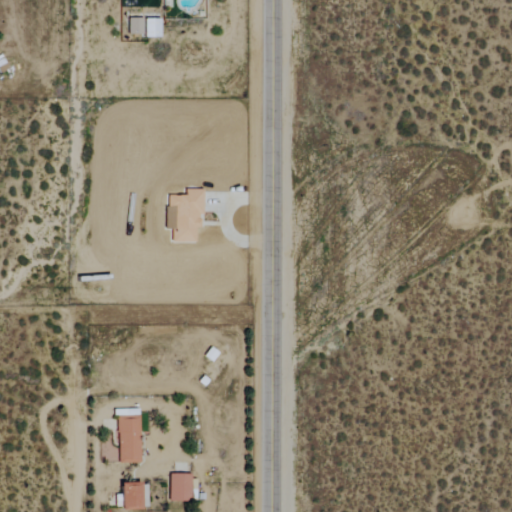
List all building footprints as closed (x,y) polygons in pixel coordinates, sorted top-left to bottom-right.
[(143,19),(128,19),(129,35),(143,35),(143,19)] [(145,38),(160,38),(160,19),(145,19),(145,38)] [(171,242),(196,243),(196,227),(200,228),(201,214),(203,214),(203,190),(185,189),(185,196),(166,196),(165,229),(172,229),(171,242)] [(118,463),(140,463),(140,410),(124,410),(124,413),(118,413),(118,463)] [(191,474),(170,475),(170,502),(191,501),(191,474)] [(142,483),(122,483),(122,508),(142,507),(142,483)]
